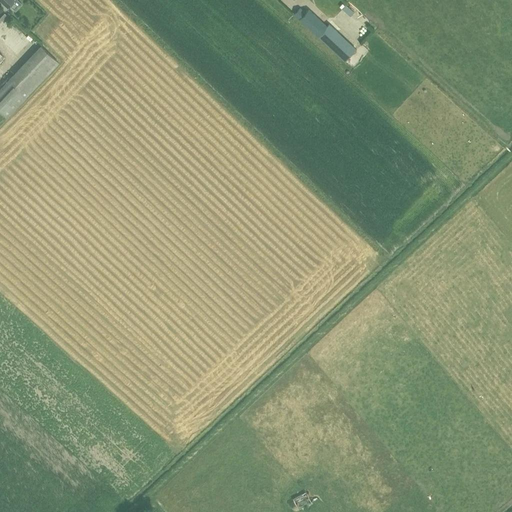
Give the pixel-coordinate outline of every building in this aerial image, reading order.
[(350,16),(355,11),(346,4),(342,9),(350,16)] [(300,8),(295,13),(319,36),(327,26),(309,9),(305,13),(300,8)] [(341,35),(338,31),(331,24),(319,36),(326,42),(325,43),(329,48),(344,62),(357,49),(341,35)] [(58,63),(41,46),(0,89),(0,111),(6,117),(58,63)] [(298,510),(312,502),(306,491),(292,498),(298,510)]
